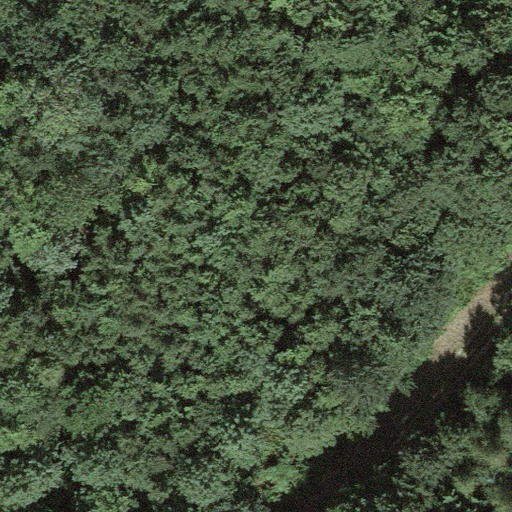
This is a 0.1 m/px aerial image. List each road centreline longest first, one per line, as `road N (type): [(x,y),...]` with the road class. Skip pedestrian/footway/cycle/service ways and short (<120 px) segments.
road 1 (track): [(10,511),(44,0)]
road 2 (track): [(323,511),(511,295)]
